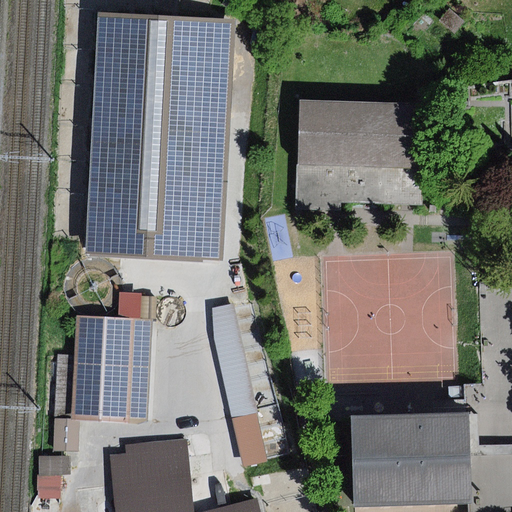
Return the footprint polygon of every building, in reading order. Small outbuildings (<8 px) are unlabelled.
[(450,9),(439,21),(455,34),(465,22),(450,9)] [(239,25),(106,19),(96,257),(229,263),(239,25)] [(426,106),(300,101),(298,164),(424,168),(426,106)] [(424,168),(298,164),(296,208),(341,210),(341,203),(423,207),(424,168)] [(511,280),(478,282),(479,295),(511,294),(511,280)] [(119,293),(118,319),(154,321),(155,295),(119,293)] [(236,304),(213,309),(213,339),(244,467),(268,461),(236,304)] [(118,319),(77,316),(72,417),(126,421),(132,320),(118,319)] [(154,321),(132,320),(126,421),(128,423),(140,423),(148,420),(154,321)] [(479,415),(468,416),(469,456),(511,454),(511,445),(480,446),(479,415)] [(468,416),(353,418),(355,504),(470,501),(469,456),(468,416)] [(54,421),(54,453),(79,453),(79,421),(54,421)] [(113,455),(116,483),(190,478),(188,439),(127,446),(128,454),(113,455)] [(72,456),(39,458),(40,477),(72,476),(72,456)] [(61,477),(38,478),(39,501),(62,500),(61,477)] [(192,511),(190,478),(116,483),(117,511),(192,511)] [(213,496),(215,499),(218,500),(221,500),(224,500),(227,498),(228,496),(229,493),(229,490),(229,488),(227,485),(225,484),(222,483),(219,483),(217,484),(214,485),(213,488),(212,491),(212,494),(213,496)] [(195,499),(197,501),(200,503),(203,503),(206,502),(208,501),(210,499),(211,496),(211,493),(211,490),(209,488),(207,486),(204,486),(201,486),(199,486),(196,488),(195,491),(194,493),(194,496),(195,499)] [(259,511),(257,500),(211,511),(259,511)] [(98,511),(115,511),(116,511),(115,509),(114,506),(112,504),(110,503),(107,503),(104,503),(102,505),(100,507),(99,509),(99,511),(98,511)]
